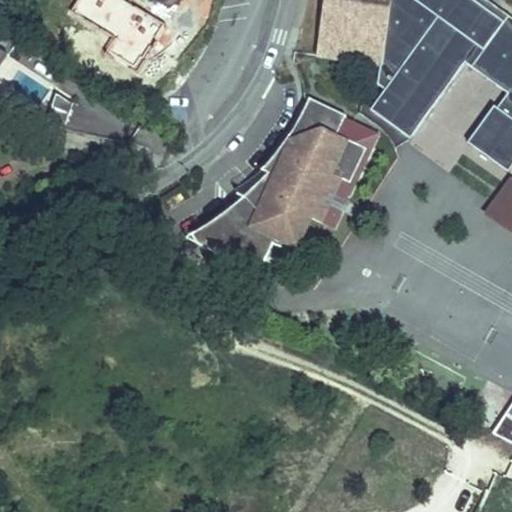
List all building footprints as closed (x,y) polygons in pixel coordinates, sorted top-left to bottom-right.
[(511,18),(486,0),(325,0),(318,58),(381,67),(378,86),(386,91),(371,112),(411,140),(466,64),(508,94),(498,109),(495,107),(468,144),(509,173),(511,169),(511,18)] [(329,205),(323,203),(328,194),(334,197),(341,180),(351,184),(367,150),(337,136),(346,118),(346,116),(310,100),(301,118),(291,135),(277,155),(263,172),(269,175),(251,193),(232,209),(212,224),(193,236),(198,245),(260,274),(274,245),(294,255),(311,219),(321,224),(329,205)] [(381,134),(346,118),(337,136),(367,150),(351,184),(341,180),(334,197),(328,194),(323,203),(329,205),(321,224),(336,231),(345,212),(347,213),(351,204),(349,203),(381,134)] [(511,177),(484,214),(511,233),(511,177)] [(511,406),(493,434),(511,443),(511,406)] [(386,453),(359,461),(363,474),(390,466),(386,453)]
